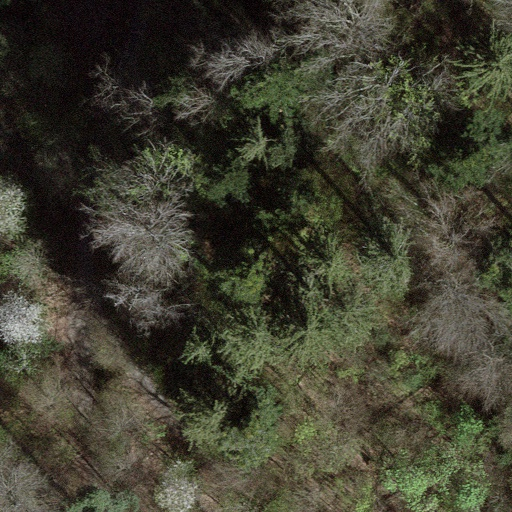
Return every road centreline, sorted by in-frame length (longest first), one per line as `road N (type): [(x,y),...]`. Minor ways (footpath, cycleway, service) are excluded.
road 1 (track): [(147,0),(100,143),(77,310)]
road 2 (track): [(258,511),(77,310)]
road 3 (track): [(77,310),(96,511)]
